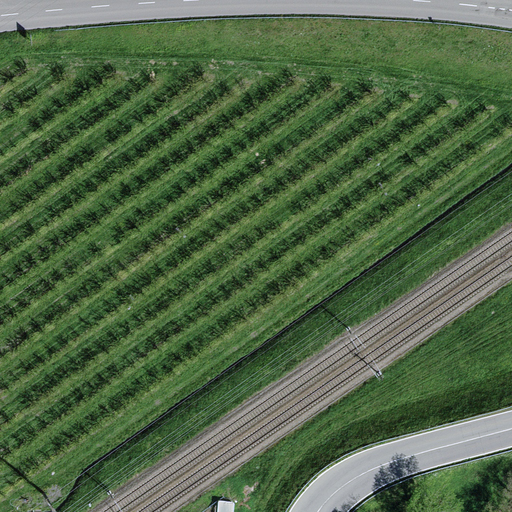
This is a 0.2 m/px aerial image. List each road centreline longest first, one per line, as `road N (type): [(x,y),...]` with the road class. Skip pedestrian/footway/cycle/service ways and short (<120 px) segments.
road 1 (secondary): [(511,428),(378,466),(338,488),(317,511)]
road 2 (secondary): [(0,16),(157,0)]
